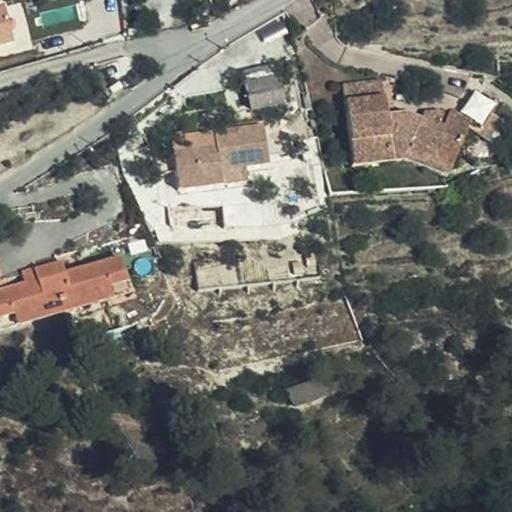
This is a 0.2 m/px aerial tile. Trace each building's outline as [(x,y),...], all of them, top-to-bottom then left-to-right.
[(0,46),(13,43),(3,5),(0,5),(0,46)] [(224,71),(228,84),(260,75),(257,63),(224,71)] [(260,75),(228,84),(235,108),(268,100),(260,75)] [(394,156),(439,173),(461,117),(438,110),(433,122),(394,109),(376,113),(372,78),(330,84),(344,165),(394,156)] [(475,91),(462,113),(481,124),(494,103),(475,91)] [(169,203),(212,192),(207,176),(230,171),(258,164),(246,126),(199,138),(202,150),(160,162),(169,203)] [(207,176),(212,192),(235,186),(230,171),(207,176)] [(50,277),(23,284),(27,302),(44,299),(56,296),(54,289),(50,277)] [(44,299),(51,332),(119,316),(109,277),(54,289),(56,296),(44,299)] [(0,343),(51,332),(44,299),(27,302),(23,284),(7,287),(10,301),(0,302),(0,343)]
